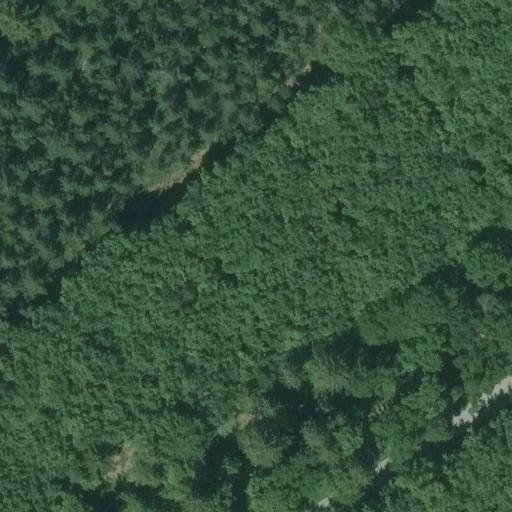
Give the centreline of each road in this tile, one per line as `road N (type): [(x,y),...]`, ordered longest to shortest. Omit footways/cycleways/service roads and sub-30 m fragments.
road 1 (unknown): [(511,228),(332,319),(97,511)]
road 2 (track): [(210,511),(352,440),(441,354),(511,313)]
road 3 (tertiary): [(511,386),(326,511)]
